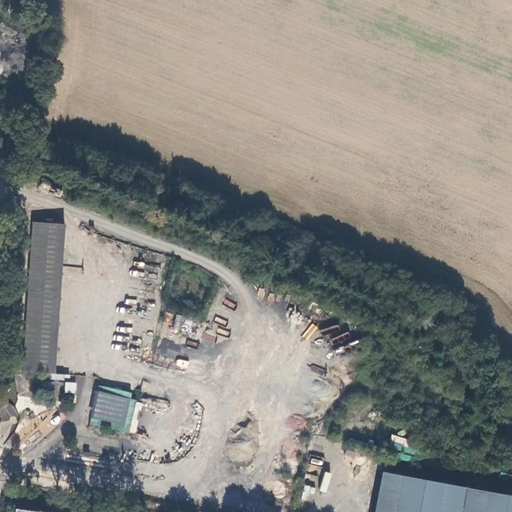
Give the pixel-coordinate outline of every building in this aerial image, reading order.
[(64,224),(32,222),(22,372),(54,374),(64,224)] [(181,331),(184,316),(176,314),(173,330),(181,331)] [(17,374),(16,395),(33,396),(34,374),(17,374)] [(65,393),(76,393),(76,382),(65,382),(65,393)] [(89,425),(135,434),(141,401),(130,399),(132,393),(97,386),(89,425)] [(0,407),(0,418),(1,422),(17,415),(12,403),(0,407)] [(511,511),(511,496),(381,472),(373,511),(511,511)]
